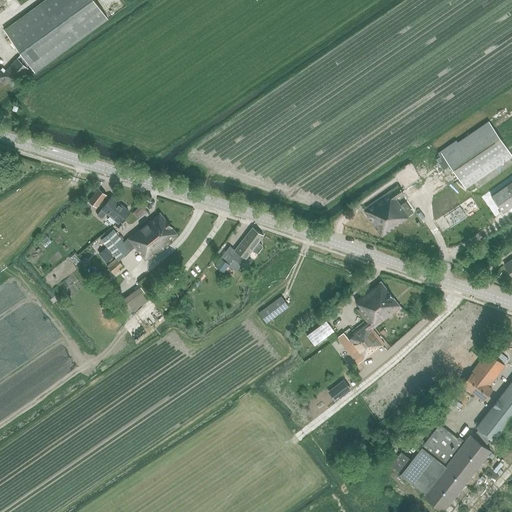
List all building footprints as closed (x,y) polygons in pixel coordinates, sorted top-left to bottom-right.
[(95,0),(43,0),(4,29),(34,70),(108,17),(95,0)] [(16,58),(6,70),(4,72),(0,69),(0,86),(5,81),(12,86),(29,69),(16,58)] [(511,156),(507,149),(488,121),(457,142),(456,140),(440,152),(442,155),(436,159),(443,170),(449,166),(465,189),(511,156)] [(431,164),(437,174),(441,172),(436,162),(431,164)] [(511,181),(491,196),(502,213),(511,205),(511,181)] [(401,221),(408,216),(396,199),(403,194),(397,185),(362,209),(381,236),(402,222),(401,221)] [(97,208),(107,195),(98,188),(87,200),(97,208)] [(433,211),(452,203),(449,194),(429,202),(433,211)] [(106,213),(118,223),(128,210),(111,196),(101,209),(97,215),(102,219),(106,213)] [(466,215),(470,211),(464,202),(460,205),(466,215)] [(141,203),(132,211),(138,219),(147,211),(141,203)] [(153,255),(158,250),(177,234),(159,212),(124,242),(113,229),(101,240),(118,261),(135,247),(145,259),(151,253),(153,255)] [(263,235),(252,227),(235,250),(229,246),(216,264),(224,271),(229,265),(237,271),(252,251),(256,254),(258,253),(262,247),(262,245),(258,242),(263,235)] [(123,265),(115,258),(107,266),(114,275),(120,269),(119,269),(123,265)] [(384,343),(383,343),(372,328),(401,308),(381,281),(355,301),(360,308),(357,310),(366,323),(353,332),(355,335),(349,339),(344,332),(337,337),(358,362),(384,343)] [(126,316),(150,299),(141,286),(117,303),(126,316)] [(259,313),(266,323),(288,306),(281,297),(259,313)] [(128,332),(139,324),(132,315),(122,323),(128,332)] [(326,320),(307,335),(314,345),(333,331),(326,320)] [(490,385),(505,365),(486,351),(462,384),(483,401),(493,388),(490,385)] [(493,441),(511,415),(511,384),(510,383),(476,427),(478,429),(472,437),(469,434),(464,441),(458,437),(457,438),(439,424),(400,475),(423,493),(422,495),(443,511),(491,450),(485,446),(490,439),(493,441)] [(484,472),(496,479),(507,462),(495,455),(484,472)] [(382,476),(385,468),(380,466),(377,473),(382,476)]
